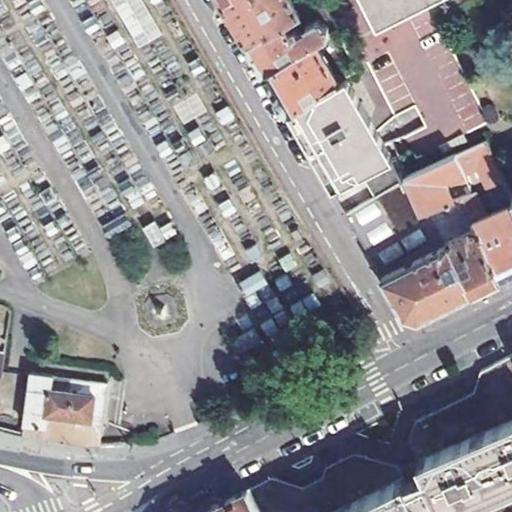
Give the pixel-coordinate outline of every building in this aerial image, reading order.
[(140,0),(113,0),(139,47),(160,36),(140,0)] [(218,0),(235,27),(246,47),(285,25),(299,16),(289,0),(218,0)] [(285,112),(312,159),(332,192),(362,177),(394,161),(384,146),(401,139),(412,161),(483,125),(425,8),(439,0),(329,0),(389,117),(375,130),(345,77),(337,82),(285,112)] [(264,76),(316,44),(328,37),(328,27),(316,22),(291,37),(285,25),(246,47),(259,68),(264,76)] [(337,82),(316,44),(264,76),(280,104),(285,112),(337,82)] [(456,154),(465,173),(482,165),(491,184),(505,178),(487,140),(456,154)] [(456,154),(406,177),(421,213),(431,209),(453,200),(445,183),(465,173),(456,154)] [(394,161),(362,177),(393,230),(421,213),(406,177),(398,159),(394,161)] [(473,192),(464,196),(500,278),(511,272),(511,204),(487,216),(476,191),(473,192)] [(453,200),(431,209),(473,292),(479,289),(494,282),(500,278),(464,196),(453,200)] [(374,200),(353,212),(362,228),(383,216),(374,200)] [(395,234),(366,251),(403,313),(411,316),(421,319),(467,295),(473,292),(431,209),(421,213),(393,230),(395,234)] [(511,511),(511,353),(246,490),(257,511),(511,511)] [(31,371),(21,435),(82,444),(99,444),(107,383),(70,378),(69,390),(51,388),(53,376),(53,375),(31,371)] [(53,376),(51,388),(69,390),(70,378),(53,376)] [(237,495),(215,506),(217,511),(257,511),(246,490),(237,495)]
